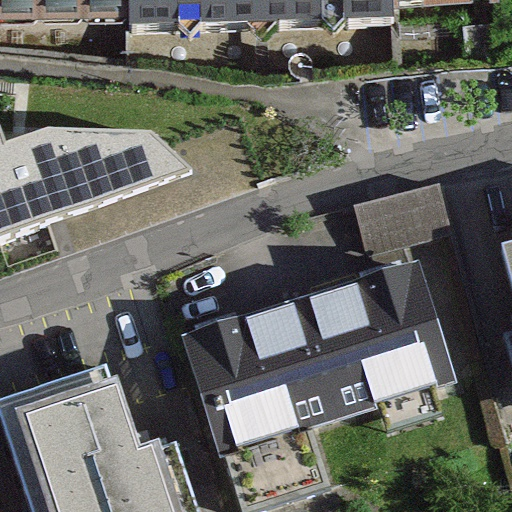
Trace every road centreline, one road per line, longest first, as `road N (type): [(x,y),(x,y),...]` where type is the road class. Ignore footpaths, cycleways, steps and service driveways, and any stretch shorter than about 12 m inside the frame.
road 1 (residential): [(511,145),(380,173),(121,266)]
road 2 (residential): [(0,310),(121,266)]
